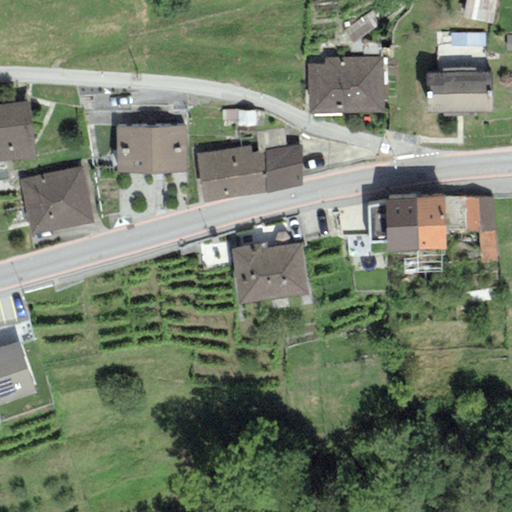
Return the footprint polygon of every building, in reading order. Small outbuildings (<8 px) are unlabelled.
[(498,0),(466,0),(463,19),(494,25),(498,0)] [(487,68),(488,34),(447,33),(446,67),(487,68)] [(382,57),(324,59),(324,65),(307,65),(309,115),(384,112),(382,57)] [(492,72),(425,74),(426,115),(493,113),(492,72)] [(28,103),(0,106),(0,162),(35,158),(28,103)] [(184,126),(116,127),(117,174),(185,173),(184,126)] [(250,145),(196,154),(203,204),(266,195),(264,152),(252,154),(250,145)] [(301,145),(264,152),(266,195),(301,186),(301,145)] [(83,168),(19,180),(30,236),(94,224),(83,168)] [(492,196),(464,197),(465,230),(465,233),(479,232),(480,263),(495,262),(492,196)] [(464,197),(444,198),(446,231),(465,230),(464,197)] [(415,198),(388,199),(386,200),(386,204),(368,205),(369,242),(386,242),(387,252),(417,251),(415,198)] [(444,198),(415,198),(417,251),(446,250),(446,231),(444,198)] [(266,243),(230,248),(238,304),(308,294),(301,243),(267,248),(266,243)] [(11,325),(0,328),(0,344),(16,339),(11,325)] [(0,405),(36,394),(18,341),(0,346),(0,405)]
